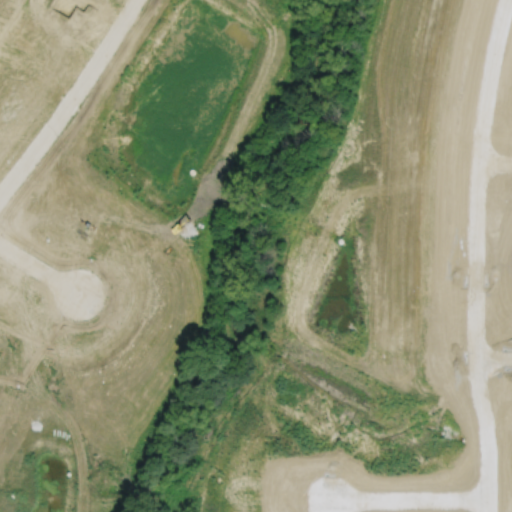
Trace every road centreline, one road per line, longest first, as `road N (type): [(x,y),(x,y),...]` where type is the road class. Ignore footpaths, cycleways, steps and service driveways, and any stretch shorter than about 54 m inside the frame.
road 1 (residential): [(489,511),(475,358),(474,161),(502,0)]
road 2 (residential): [(0,193),(125,0)]
road 3 (residential): [(489,499),(329,498)]
